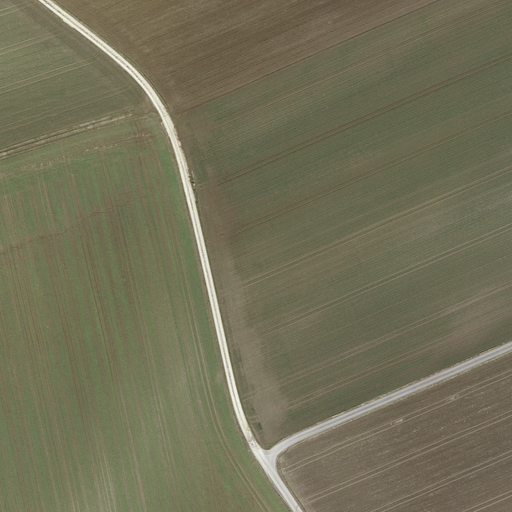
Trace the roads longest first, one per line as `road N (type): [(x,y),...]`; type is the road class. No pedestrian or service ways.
road 1 (track): [(269,466),(239,406),(174,132),(132,70),(44,0)]
road 2 (track): [(0,150),(156,97)]
